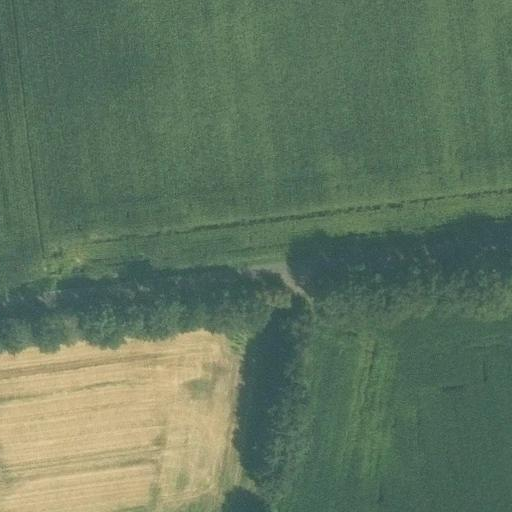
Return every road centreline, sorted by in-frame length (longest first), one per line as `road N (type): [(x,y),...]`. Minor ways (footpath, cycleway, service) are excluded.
road 1 (unclassified): [(293,272),(0,308)]
road 2 (unclassified): [(293,272),(248,511)]
road 3 (unclassified): [(511,244),(293,272)]
